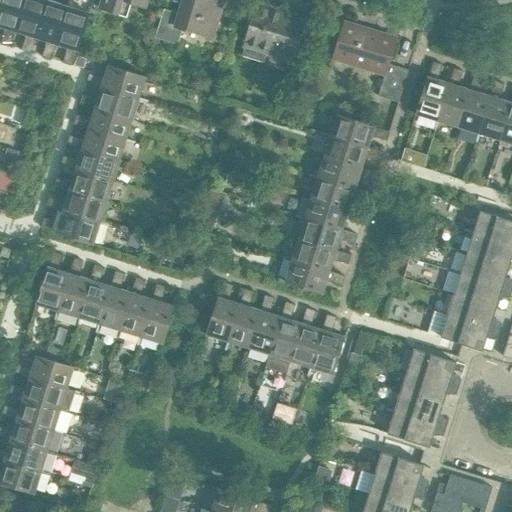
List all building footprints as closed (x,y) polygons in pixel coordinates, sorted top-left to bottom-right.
[(0,25),(14,30),(23,0),(0,0),(0,1),(0,25)] [(34,36),(45,0),(23,0),(14,30),(34,36)] [(56,43),(67,6),(48,0),(45,0),(34,36),(56,43)] [(144,8),(146,0),(101,0),(99,8),(126,17),(130,4),(144,8)] [(211,37),(222,0),(182,0),(178,13),(163,9),(154,37),(177,44),(182,28),(211,37)] [(242,48),(240,55),(264,63),(266,55),(293,64),(307,17),(256,1),(242,48)] [(77,50),(88,13),(67,6),(56,43),(77,50)] [(388,64),(397,37),(343,20),(331,60),(384,76),(378,96),(398,103),(408,70),(388,64)] [(10,46),(13,36),(8,34),(4,34),(1,43),(10,46)] [(30,53),(34,42),(29,40),(24,40),(21,50),(30,53)] [(51,59),(54,48),(49,47),(45,47),(42,56),(51,59)] [(72,66),(75,55),(70,53),(65,53),(62,63),(72,66)] [(439,74),(442,65),(433,62),(429,73),(434,74),(439,74)] [(138,99),(146,77),(108,65),(101,88),(138,99)] [(460,81),(463,71),(453,68),(450,79),(455,81),(460,81)] [(98,81),(98,77),(89,74),(86,83),(97,86),(98,81)] [(480,87),(483,78),(474,75),(470,85),(476,87),(480,87)] [(437,121),(449,83),(431,78),(427,76),(415,114),(437,121)] [(501,94),(504,84),(494,81),(491,92),(496,94),(501,94)] [(458,128),(470,90),(449,83),(437,121),(458,128)] [(132,120),(138,99),(101,88),(94,108),(132,120)] [(478,134),(490,96),(470,90),(458,128),(478,134)] [(92,102),(92,97),(82,94),(79,104),(90,107),(92,102)] [(499,140),(511,103),(490,96),(478,134),(499,140)] [(511,144),(511,102),(511,103),(499,140),(511,144)] [(125,141),(132,120),(94,108),(88,129),(125,141)] [(368,147),(374,127),(375,126),(337,114),(330,136),(368,147)] [(85,123),(85,118),(76,115),(73,124),(84,128),(85,123)] [(386,141),(389,132),(378,128),(377,133),(377,138),(386,141)] [(119,161),(125,141),(88,129),(82,150),(119,161)] [(79,143),(79,139),(69,136),(67,145),(77,148),(79,143)] [(361,168),(368,147),(330,136),(324,156),(361,168)] [(380,161),(382,155),(383,152),(372,149),(370,154),(370,158),(380,161)] [(112,182),(119,161),(82,150),(75,170),(112,182)] [(72,164),(73,159),(63,156),(60,165),(71,169),(72,164)] [(355,189),(361,168),(324,156),(317,177),(355,189)] [(373,182),(376,173),(366,169),(364,174),(364,179),(373,182)] [(106,202),(112,182),(75,170),(69,191),(106,202)] [(66,184),(66,180),(57,177),(54,186),(64,189),(66,184)] [(349,209),(355,189),(317,177),(311,198),(349,209)] [(367,203),(370,193),(359,190),(357,195),(357,200),(367,203)] [(99,223),(106,202),(69,191),(62,211),(99,223)] [(60,205),(60,200),(50,197),(47,207),(58,210),(60,205)] [(342,230),(349,209),(311,198),(304,218),(342,230)] [(92,244),(99,223),(62,211),(56,233),(92,244)] [(361,223),(363,214),(353,211),(351,216),(351,220),(361,223)] [(511,220),(480,211),(440,337),(493,353),(511,359),(511,220)] [(53,226),(53,221),(44,218),(41,227),(52,231),(53,226)] [(336,250),(342,230),(304,218),(298,239),(336,250)] [(354,244),(357,235),(346,231),(345,236),(345,241),(354,244)] [(329,271),(336,250),(298,239),(292,259),(329,271)] [(59,264),(62,255),(53,252),(49,263),(55,264),(59,264)] [(348,265),(351,255),(340,252),(338,257),(338,261),(348,265)] [(80,271),(83,261),(74,258),(70,269),(75,271),(80,271)] [(322,294),(329,271),(292,259),(285,282),(322,294)] [(100,277),(103,268),(94,265),(91,275),(96,277),(100,277)] [(57,311),(69,273),(48,267),(36,304),(57,311)] [(121,284),(124,274),(115,271),(111,282),(116,283),(121,284)] [(341,285),(344,276),(333,272),(332,277),(332,282),(341,285)] [(78,317),(90,280),(69,273),(57,311),(78,317)] [(142,290),(145,280),(135,278),(132,288),(137,290),(142,290)] [(98,324),(110,286),(90,280),(78,317),(98,324)] [(230,295),(233,285),(223,283),(220,293),(225,295),(230,295)] [(162,296),(165,287),(156,284),(153,295),(158,296),(162,296)] [(119,330),(131,292),(110,286),(98,324),(119,330)] [(250,301),(253,292),(244,289),(241,300),(246,301),(250,301)] [(140,337),(151,299),(131,292),(119,330),(140,337)] [(271,308),(274,298),(265,295),(261,306),(266,308),(271,308)] [(228,342),(239,304),(218,298),(206,335),(228,342)] [(162,343),(174,306),(151,299),(140,337),(162,343)] [(291,314),(294,305),(285,302),(282,313),(287,314),(291,314)] [(248,348),(260,310),(239,304),(228,342),(248,348)] [(312,321),(315,311),(306,308),(303,319),(308,321),(312,321)] [(269,355),(280,317),(260,310),(248,348),(269,355)] [(333,327),(336,318),(326,315),(323,325),(328,327),(333,327)] [(290,361),(301,323),(280,317),(269,355),(290,361)] [(310,367),(322,329),(301,323),(290,361),(310,367)] [(333,374),(344,336),(322,329),(310,367),(333,374)] [(456,362),(414,349),(387,434),(429,447),(433,435),(443,436),(448,420),(439,415),(446,394),(456,394),(461,379),(452,374),(456,362)] [(67,389),(74,367),(36,356),(29,378),(74,392),(75,391),(67,389)] [(26,372),(27,367),(17,364),(14,373),(25,377),(26,372)] [(68,412),(74,392),(29,378),(23,398),(68,412)] [(20,392),(20,388),(11,385),(8,394),(18,397),(20,392)] [(54,431),(60,410),(68,413),(68,412),(23,398),(17,419),(54,431)] [(12,418),(14,413),(14,408),(4,405),(1,415),(12,418)] [(48,451),(54,431),(17,419),(10,440),(48,451)] [(41,472),(48,451),(10,440),(4,461),(41,472)] [(432,467),(381,452),(362,511),(511,511),(511,491),(503,489),(432,467)] [(0,482),(34,494),(41,472),(4,461),(0,473),(0,482)] [(211,511),(252,511),(255,503),(256,500),(219,489),(211,511)]
